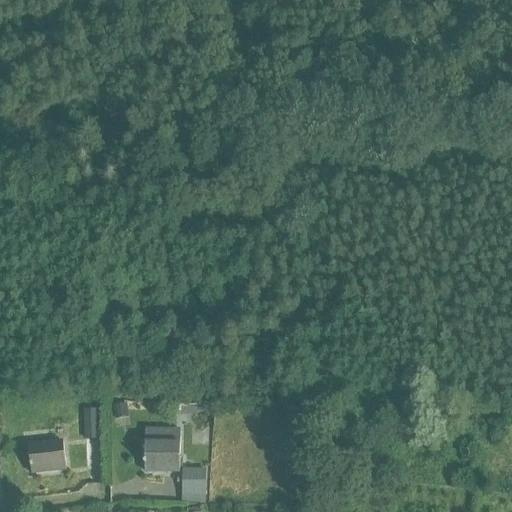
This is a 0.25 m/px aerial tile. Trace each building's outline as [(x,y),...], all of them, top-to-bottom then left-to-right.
[(113,407),(116,421),(129,418),(126,405),(113,407)] [(84,410),(85,441),(98,441),(97,409),(84,410)] [(180,474),(181,430),(146,430),(145,473),(180,474)] [(66,471),(63,441),(28,445),(32,475),(66,471)] [(182,504),(206,505),(206,470),(183,470),(182,504)]
